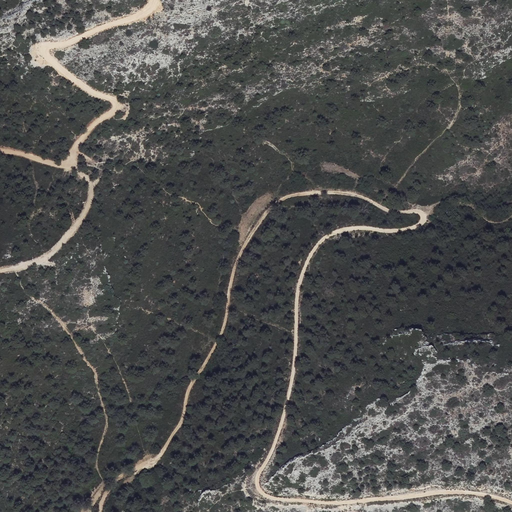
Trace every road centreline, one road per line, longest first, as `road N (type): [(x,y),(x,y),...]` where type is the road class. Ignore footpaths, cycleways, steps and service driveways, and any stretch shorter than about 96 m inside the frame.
road 1 (track): [(100,511),(109,491),(156,461),(184,417),(188,388),(224,330),(250,232),(270,206),(294,193),(331,191),(423,218),(393,231),(342,229),(313,248),(297,285),(289,392),(260,488),(330,501),(450,490),(511,502)]
road 2 (track): [(66,167),(84,135),(117,105),(66,73),(49,46),(148,12),(155,0)]
road 3 (track): [(0,150),(76,170),(90,180),(91,193),(72,234),(51,254),(0,273)]
